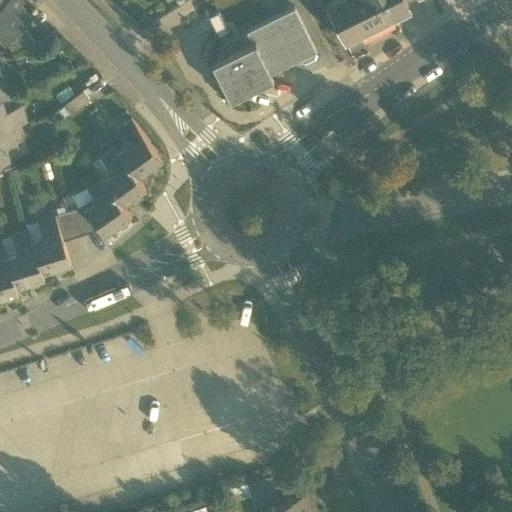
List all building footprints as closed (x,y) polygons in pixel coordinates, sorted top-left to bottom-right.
[(19,0),(1,0),(0,1),(0,34),(3,37),(22,23),(31,16),(19,0)] [(344,42),(393,16),(391,12),(384,0),(332,0),(324,4),(344,42)] [(384,0),(391,12),(407,4),(405,0),(384,0)] [(409,8),(407,4),(391,12),(393,16),(409,8)] [(227,55),(242,85),(269,71),(314,49),(293,6),(245,30),(252,43),(227,55)] [(3,37),(10,47),(29,33),(22,23),(3,37)] [(36,42),(29,33),(10,47),(17,57),(36,42)] [(242,85),(227,55),(212,63),(229,98),(272,77),(269,71),(242,85)] [(0,95),(8,93),(3,78),(0,78),(0,95)] [(64,103),(71,112),(90,98),(83,88),(64,103)] [(3,108),(0,97),(0,126),(15,121),(24,119),(19,103),(3,108)] [(126,140),(116,147),(137,176),(161,159),(131,116),(116,126),(126,140)] [(20,137),(15,121),(0,126),(0,157),(8,155),(4,143),(20,137)] [(145,188),(137,176),(116,147),(114,145),(101,154),(111,168),(101,175),(121,204),(145,188)] [(129,216),(121,204),(101,175),(99,173),(85,182),(95,196),(84,204),(100,227),(105,233),(129,216)] [(84,204),(77,206),(85,232),(100,227),(84,204)] [(77,206),(66,210),(74,235),(85,232),(77,206)] [(63,239),(74,235),(66,210),(55,213),(63,239)] [(43,234),(31,238),(41,272),(70,263),(63,239),(55,213),(54,212),(38,218),(43,234)] [(43,277),(41,272),(31,238),(27,227),(12,232),(16,248),(5,252),(16,286),(43,277)] [(0,296),(17,292),(16,286),(5,252),(2,241),(0,241),(0,296)] [(267,448),(246,452),(248,463),(270,458),(267,448)] [(250,494),(254,507),(278,500),(270,473),(246,480),(250,494)] [(228,486),(232,499),(250,494),(246,480),(228,486)] [(308,511),(309,511),(305,511),(300,493),(278,500),(254,507),(255,511),(308,511)]
